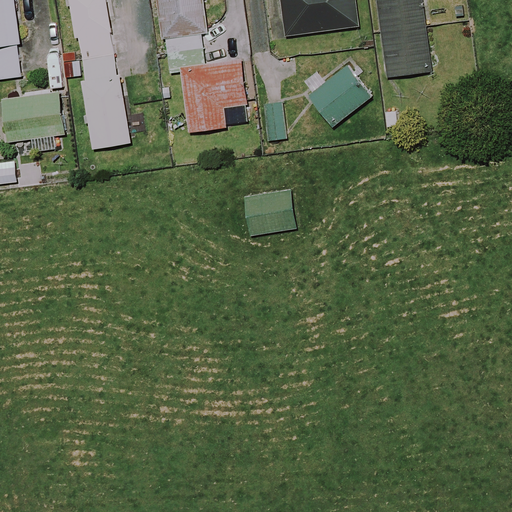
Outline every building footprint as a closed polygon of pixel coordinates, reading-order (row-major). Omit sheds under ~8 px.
[(0,0),(0,81),(23,79),(13,0),(0,0)] [(82,61),(114,56),(104,0),(67,0),(74,38),(78,38),(80,51),(61,54),(63,65),(82,61)] [(153,0),(159,39),(164,38),(201,34),(207,33),(202,0),(153,0)] [(279,0),(284,37),(356,27),(352,0),(279,0)] [(376,0),(386,78),(427,73),(418,0),(376,0)] [(201,34),(164,38),(169,73),(179,72),(187,133),(226,128),(224,108),(247,105),(241,61),(205,65),(201,34)] [(92,150),(130,143),(128,135),(144,133),(141,115),(125,118),(114,56),(82,61),(86,81),(80,82),(92,150)] [(65,110),(59,110),(58,97),(66,96),(61,58),(48,60),(51,89),(23,93),(24,97),(1,100),(6,143),(30,141),(32,154),(56,151),(54,136),(63,135),(62,132),(68,131),(65,110)] [(356,79),(362,75),(356,67),(350,71),(345,65),(307,94),(332,128),(371,99),(356,79)] [(280,102),(262,105),(267,141),(285,139),(280,102)] [(396,111),(382,111),(383,130),(397,129),(396,111)] [(150,155),(152,171),(169,168),(167,153),(150,155)] [(0,185),(17,184),(15,162),(0,163),(0,185)] [(296,229),(289,190),(271,193),(243,198),(249,237),(296,229)]
